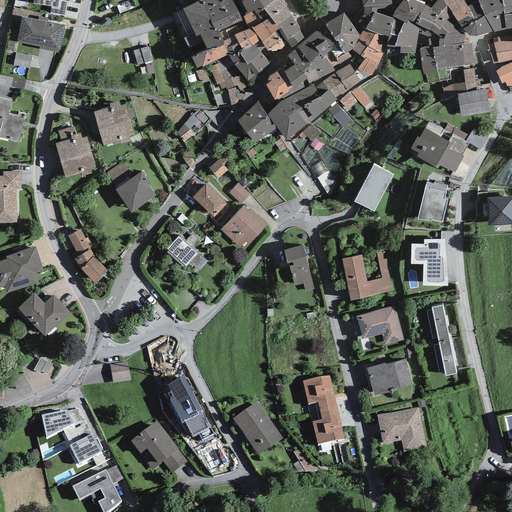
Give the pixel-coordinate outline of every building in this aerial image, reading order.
[(33,0),(33,3),(51,6),(50,13),(65,15),(67,1),(59,0),(33,0)] [(214,28),(212,23),(238,12),(231,0),(202,0),(203,0),(183,9),(196,37),(200,35),(214,28)] [(273,0),(243,0),(242,2),(248,14),(251,12),(255,16),(257,14),(273,0)] [(285,5),(281,0),(273,0),(257,14),(255,16),(251,12),(248,14),(243,16),(247,25),(249,28),(250,29),(252,28),(262,23),(270,17),(285,5)] [(364,14),(372,16),(374,13),(376,13),(377,10),(377,9),(392,9),(392,4),(390,0),(362,0),(363,7),(364,7),(364,9),(364,14)] [(426,5),(414,0),(403,0),(394,11),(392,16),(404,22),(406,24),(408,20),(415,23),(420,13),(421,13),(426,5)] [(431,9),(426,5),(421,13),(420,13),(415,23),(431,31),(436,35),(443,39),(454,26),(449,22),(447,21),(449,18),(454,16),(442,0),(437,0),(433,6),(431,9)] [(442,0),(454,16),(459,23),(473,17),(467,7),(477,1),(477,0),(442,0)] [(511,0),(477,0),(477,1),(483,14),(511,10),(511,0)] [(483,14),(477,1),(467,7),(473,17),(459,23),(463,30),(470,36),(477,36),(493,32),(484,16),(483,14)] [(291,15),(285,5),(270,17),(262,23),(252,28),(262,42),(279,28),(277,25),(291,15)] [(511,10),(483,14),(484,16),(493,32),(511,27),(511,10)] [(242,20),(238,12),(212,23),(214,28),(200,35),(206,50),(207,52),(224,44),(219,31),(242,20)] [(359,35),(343,13),(325,24),(345,55),(348,52),(352,49),(359,35)] [(372,16),(365,29),(385,36),(386,36),(389,37),(390,34),(394,19),(389,17),(376,13),(374,13),(372,16)] [(300,30),(291,15),(277,25),(279,28),(262,42),(261,43),(268,51),(281,50),(288,44),(291,48),(304,38),(300,30)] [(65,25),(48,22),(48,18),(38,17),(38,20),(21,17),(17,42),(40,46),(39,49),(58,53),(58,51),(60,51),(65,25)] [(394,19),(390,34),(417,40),(418,34),(419,33),(426,36),(430,36),(431,31),(415,23),(408,20),(406,24),(404,22),(404,23),(403,24),(394,19)] [(247,30),(242,20),(219,31),(224,44),(227,50),(239,44),(234,35),(247,30)] [(325,24),(317,29),(330,50),(339,63),(339,64),(351,57),(348,52),(345,55),(325,24)] [(465,35),(454,26),(443,39),(438,39),(429,39),(428,48),(433,47),(438,46),(464,44),(465,35)] [(234,35),(239,44),(255,35),(249,29),(247,30),(234,35)] [(330,50),(317,29),(308,38),(319,54),(321,57),(324,55),(333,67),(339,63),(330,50)] [(385,36),(365,29),(364,29),(358,39),(367,47),(382,54),(385,36)] [(415,53),(417,40),(390,34),(389,37),(386,47),(395,47),(400,46),(400,53),(415,53)] [(258,42),(255,35),(239,44),(243,51),(254,44),(258,42)] [(494,43),(487,46),(493,64),(498,62),(499,63),(511,59),(511,35),(497,37),(498,42),(494,43)] [(311,62),(319,54),(308,38),(297,47),(309,62),(311,62)] [(367,47),(358,39),(352,50),(360,56),(364,59),(366,57),(377,65),(382,54),(367,47)] [(206,50),(192,57),(196,69),(201,66),(202,68),(228,55),(227,50),(224,44),(207,52),(206,50)] [(270,64),(261,53),(254,44),(243,51),(239,44),(227,50),(228,55),(234,65),(241,73),(248,81),(259,73),(261,76),(270,64)] [(471,44),(464,44),(438,46),(433,47),(428,48),(420,48),(421,69),(423,75),(436,73),(436,69),(473,64),(471,44)] [(139,67),(154,63),(149,47),(134,52),(139,67)] [(309,62),(297,47),(287,56),(291,60),(307,77),(306,79),(309,84),(321,78),(311,62),(309,62)] [(31,69),(34,57),(17,53),(14,65),(31,69)] [(319,54),(311,62),(321,78),(335,71),(333,67),(324,55),(321,57),(319,54)] [(205,68),(208,77),(212,75),(217,84),(218,84),(229,79),(241,73),(234,65),(228,55),(202,68),(202,69),(205,68)] [(371,75),(377,65),(366,57),(364,59),(357,69),(361,73),(371,75)] [(283,98),(290,95),(305,87),(301,83),(306,79),(307,77),(291,60),(280,66),(281,68),(276,71),(277,71),(268,77),(265,84),(274,100),(282,96),(283,98)] [(511,62),(501,67),(496,71),(502,83),(505,81),(507,87),(511,84),(511,62)] [(361,81),(348,64),(335,73),(321,82),(326,89),(328,87),(336,98),(348,90),(361,81)] [(202,69),(196,71),(201,83),(209,80),(208,77),(205,68),(202,69)] [(476,91),(473,68),(463,70),(465,83),(442,86),(443,96),(457,94),(476,91)] [(248,81),(241,73),(229,79),(218,84),(221,90),(226,88),(227,90),(237,86),(240,91),(243,90),(250,86),(248,81)] [(218,107),(231,105),(227,90),(226,88),(221,90),(218,84),(217,84),(212,75),(208,77),(209,80),(210,84),(218,107)] [(313,84),(284,99),(292,110),(295,108),(306,124),(315,117),(336,100),(336,98),(328,87),(326,89),(321,82),(315,87),(313,84)] [(245,94),(243,90),(240,91),(237,86),(227,90),(231,105),(239,104),(245,94)] [(362,88),(353,93),(362,109),(371,104),(362,88)] [(476,91),(457,94),(460,117),(489,113),(486,89),(476,91)] [(11,98),(0,95),(0,137),(18,142),(26,114),(19,112),(17,116),(8,114),(11,100),(11,98)] [(284,99),(276,105),(297,132),(306,124),(295,108),(292,110),(284,99)] [(93,112),(98,129),(130,121),(125,104),(120,106),(119,101),(109,104),(110,108),(93,112)] [(258,102),(248,112),(266,136),(276,129),(258,102)] [(352,121),(336,104),(328,110),(343,128),(352,121)] [(276,105),(268,114),(286,140),(297,132),(276,105)] [(255,143),(266,136),(248,112),(238,121),(255,143)] [(130,121),(98,129),(103,147),(120,142),(121,145),(130,142),(129,137),(134,135),(130,121)] [(321,132),(311,123),(298,135),(302,141),(306,137),(311,141),(321,132)] [(55,143),(60,161),(91,152),(87,137),(82,138),(80,133),(76,134),(74,127),(58,131),(61,142),(55,143)] [(474,127),(465,141),(468,143),(480,150),(489,136),(474,127)] [(439,166),(454,173),(464,156),(462,155),(468,143),(465,141),(452,134),(449,141),(425,128),(420,138),(417,136),(411,149),(418,153),(416,156),(438,169),(439,166)] [(91,152),(60,161),(65,178),(81,174),(82,177),(92,174),(90,168),(95,167),(91,152)] [(222,156),(208,168),(218,179),(228,170),(224,165),(227,162),(226,161),(230,158),(226,154),(223,157),(222,156)] [(393,174),(373,164),(354,202),(374,211),(393,174)] [(2,171),(3,176),(0,176),(0,223),(17,223),(16,189),(21,189),(21,171),(2,171)] [(150,183),(141,171),(115,190),(131,213),(156,195),(148,185),(150,183)] [(425,185),(417,220),(430,222),(431,220),(442,222),(448,199),(445,199),(446,192),(445,192),(447,185),(434,182),(433,184),(427,182),(426,185),(425,185)] [(227,204),(205,183),(192,197),(214,217),(227,204)] [(250,194),(238,183),(229,193),(241,204),(250,194)] [(66,196),(60,199),(66,212),(73,208),(66,196)] [(511,196),(487,198),(488,226),(511,224),(511,196)] [(243,205),(220,230),(240,248),(242,245),(245,249),(268,225),(251,209),(249,210),(243,205)] [(80,269),(95,283),(107,271),(94,256),(90,249),(92,248),(87,238),(85,239),(80,229),(68,236),(79,256),(74,260),(80,269)] [(198,254),(178,236),(166,249),(186,267),(198,254)] [(423,264),(422,285),(448,286),(444,240),(424,239),(424,244),(411,244),(411,264),(423,264)] [(302,244),(287,248),(295,282),(303,280),(305,289),(313,287),(302,244)] [(0,287),(4,286),(6,293),(38,283),(35,274),(43,271),(35,247),(5,256),(6,259),(0,261),(0,287)] [(342,259),(350,301),(393,290),(384,251),(376,252),(381,278),(367,281),(362,255),(342,259)] [(34,293),(18,308),(45,337),(70,313),(53,295),(44,304),(34,293)] [(442,305),(431,308),(432,310),(427,311),(432,338),(437,337),(438,342),(449,339),(442,305)] [(381,334),(384,345),(404,340),(395,306),(356,317),(362,339),(381,334)] [(449,339),(438,342),(439,345),(434,346),(440,372),(445,371),(446,376),(456,374),(449,339)] [(385,363),(367,368),(374,396),(396,391),(396,389),(412,384),(406,359),(386,365),(385,363)] [(127,363),(111,366),(114,381),(129,379),(127,363)] [(24,372),(11,377),(16,389),(29,384),(24,372)] [(320,409),(336,406),(330,375),(303,381),(308,404),(318,401),(320,409)] [(183,376),(167,385),(173,397),(169,399),(182,423),(184,421),(193,436),(199,433),(203,440),(214,434),(183,376)] [(282,438),(257,402),(233,419),(258,455),(282,438)] [(336,406),(320,409),(322,420),(312,422),(317,444),(344,438),(336,406)] [(79,407),(42,415),(46,437),(62,429),(70,445),(69,445),(79,464),(102,451),(79,407)] [(382,444),(401,440),(403,452),(426,448),(419,407),(376,415),(382,444)] [(159,426),(137,443),(164,479),(187,461),(159,426)] [(114,484),(124,481),(121,468),(111,471),(114,484)] [(105,470),(73,486),(79,500),(100,489),(105,498),(98,501),(103,511),(108,511),(122,502),(105,470)]
